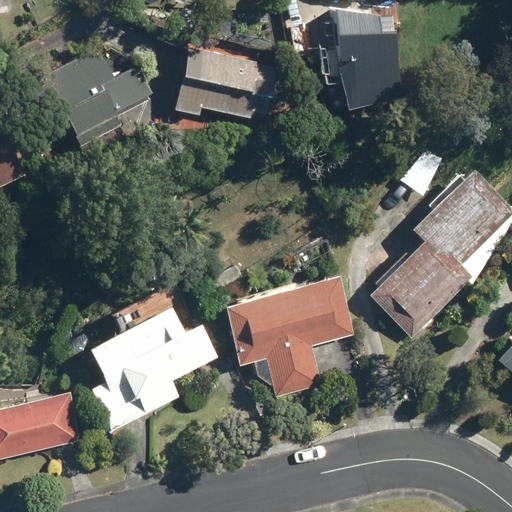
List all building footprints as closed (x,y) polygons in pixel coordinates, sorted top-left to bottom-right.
[(410,89),(387,0),(316,0),(343,106),(410,89)] [(184,44),(173,110),(199,114),(201,106),(265,116),(274,59),(184,44)] [(15,111),(52,93),(81,153),(122,134),(110,108),(149,89),(136,61),(108,74),(95,47),(5,90),(15,111)] [(0,181),(20,173),(2,132),(0,133),(0,181)] [(420,239),(365,290),(408,337),(475,276),(462,262),(511,216),(511,203),(472,159),(404,221),(420,239)] [(220,304),(237,364),(264,357),(275,395),(322,382),(311,343),(353,332),(336,271),(220,304)] [(84,343),(101,378),(86,385),(107,430),(178,397),(169,377),(215,356),(197,319),(182,326),(171,303),(84,343)] [(511,341),(497,358),(511,370),(511,341)] [(67,389),(0,403),(0,458),(79,441),(67,389)]
